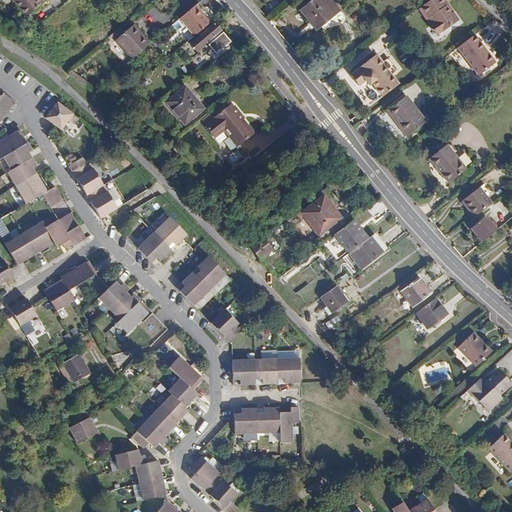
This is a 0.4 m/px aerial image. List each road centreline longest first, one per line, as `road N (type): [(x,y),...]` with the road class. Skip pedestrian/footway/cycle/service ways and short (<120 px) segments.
road 1 (residential): [(479,511),(151,167),(67,86),(0,42)]
road 2 (residential): [(206,511),(183,491),(177,455),(214,410),(212,349),(94,230),(20,94),(0,79)]
road 3 (tertiary): [(231,0),(422,229),(511,315)]
